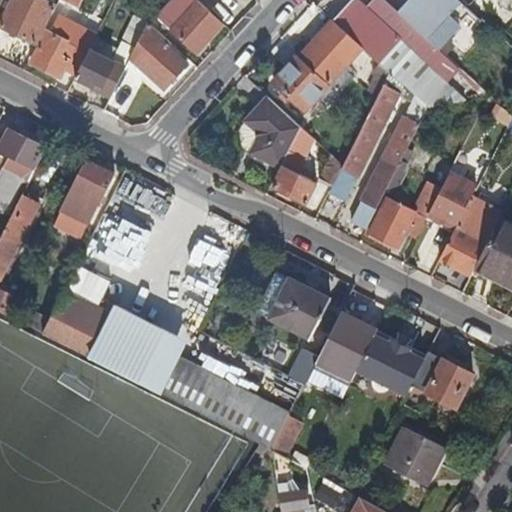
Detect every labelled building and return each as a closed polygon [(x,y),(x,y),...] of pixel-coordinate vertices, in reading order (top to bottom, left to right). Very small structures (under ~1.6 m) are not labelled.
[(54,6),(43,0),(13,0),(0,26),(35,43),(54,6)] [(210,13),(211,12),(199,0),(171,29),(196,53),(223,25),(210,13)] [(207,0),(224,15),(238,0),(207,0)] [(359,0),(351,0),(333,20),(363,47),(389,71),(414,94),(428,107),(490,97),(438,48),(400,13),(385,0),(373,0),(367,7),(359,0)] [(438,48),(450,35),(437,23),(458,0),(412,0),(400,13),(438,48)] [(450,35),(472,11),(467,7),(460,0),(458,0),(437,23),(450,35)] [(120,41),(135,49),(137,43),(148,22),(133,15),(120,41)] [(344,68),(363,47),(333,20),(332,19),(299,56),(329,84),(344,68)] [(168,46),(171,43),(148,22),(137,43),(145,50),(135,61),(163,88),(186,63),(168,46)] [(69,59),(81,66),(90,49),(68,38),(70,32),(57,25),(53,34),(47,31),(31,62),(60,77),(69,59)] [(100,90),(111,96),(118,82),(125,68),(111,61),(116,51),(94,40),(90,49),(81,66),(76,78),(95,88),(97,84),(102,87),(100,90)] [(145,50),(137,43),(135,49),(130,57),(135,61),(145,50)] [(306,110),(329,84),(299,56),(298,55),(274,81),(306,110)] [(353,76),(344,68),(329,84),(339,93),(353,76)] [(411,99),(414,94),(389,71),(366,118),(342,165),(332,185),(329,191),(344,199),(398,94),(403,97),(411,100),(411,99)] [(134,90),(118,82),(111,96),(107,104),(123,112),(134,90)] [(250,152),(279,167),(280,165),(300,125),(269,97),(247,120),(248,121),(258,131),(258,137),(250,152)] [(403,116),(419,124),(423,116),(407,107),(406,109),(406,111),(405,112),(403,116)] [(419,124),(403,116),(350,220),(366,228),(419,124)] [(258,131),(248,121),(243,127),(245,149),(243,155),(276,172),(279,167),(250,152),(258,137),(258,131)] [(297,173),(314,139),(300,125),(280,165),(283,166),(274,186),(306,203),(316,183),(297,173)] [(38,167),(48,147),(11,129),(1,148),(38,167)] [(342,165),(331,154),(328,160),(319,178),(332,185),(342,165)] [(115,172),(88,158),(62,208),(79,216),(82,211),(93,216),(115,172)] [(129,171),(93,241),(107,248),(125,213),(137,218),(155,184),(129,171)] [(474,187),(449,173),(442,188),(428,213),(453,226),(474,187)] [(406,231),(416,237),(428,213),(442,188),(428,180),(412,210),(387,197),(370,232),(398,247),(406,231)] [(42,201),(25,192),(3,235),(0,240),(0,307),(9,312),(16,297),(0,289),(24,243),(21,242),(42,201)] [(498,218),(468,202),(438,259),(464,272),(479,242),(485,245),(498,218)] [(511,225),(498,218),(485,245),(474,265),(511,284),(511,225)] [(333,298),(279,271),(260,309),(314,336),(333,298)] [(93,353),(110,320),(62,296),(50,319),(44,332),(92,357),(94,354),(93,353)] [(336,360),(338,361),(349,367),(372,324),(344,310),(327,344),(341,351),(336,360)] [(36,311),(29,325),(44,332),(50,319),(36,311)] [(163,388),(180,355),(110,320),(93,353),(94,354),(163,388)] [(380,336),(361,378),(409,401),(430,360),(380,336)] [(341,351),(327,344),(319,360),(334,368),(338,361),(336,360),(341,351)] [(291,411),(180,355),(163,388),(162,391),(178,400),(262,443),(272,448),(291,411)] [(445,361),(425,398),(460,417),(481,379),(445,361)] [(298,426),(288,420),(273,448),(284,454),(298,426)] [(429,485),(437,467),(434,466),(444,446),(406,427),(387,464),(429,485)] [(257,450),(275,460),(273,448),(272,448),(262,443),(257,450)] [(451,449),(444,446),(434,466),(437,467),(441,469),(451,449)] [(295,491),(289,457),(284,454),(273,448),(275,460),(280,493),(295,491)] [(308,489),(295,491),(280,493),(283,511),(305,511),(305,507),(312,505),(308,489)] [(390,511),(357,494),(347,489),(339,505),(351,511),(390,511)]
